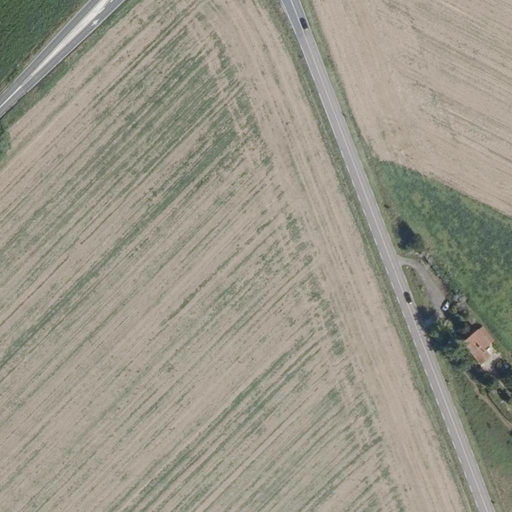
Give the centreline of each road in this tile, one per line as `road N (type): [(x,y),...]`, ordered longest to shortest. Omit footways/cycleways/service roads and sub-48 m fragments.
road 1 (primary): [(487,511),(290,0)]
road 2 (primary): [(0,107),(110,0)]
